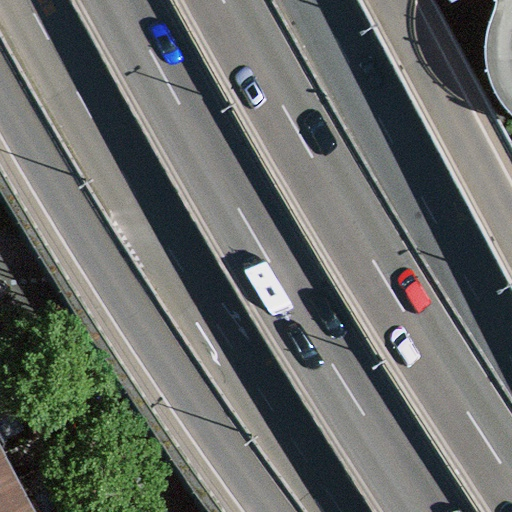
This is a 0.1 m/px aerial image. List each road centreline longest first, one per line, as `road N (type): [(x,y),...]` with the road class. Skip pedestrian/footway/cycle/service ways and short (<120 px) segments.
road 1 (motorway): [(127,0),(237,203),(435,511)]
road 2 (motorway): [(511,476),(424,343),(229,0)]
road 3 (motorway): [(0,85),(203,418),(270,511)]
road 4 (residential): [(195,511),(26,262),(160,252)]
road 5 (primary): [(488,332),(310,0)]
road 6 (primary): [(285,447),(358,479),(433,473),(472,447),(491,411),(498,376),(488,332)]
road 7 (primary): [(23,0),(160,252)]
road 8 (motorway): [(511,222),(392,0)]
road 9 (primary): [(160,252),(285,447)]
